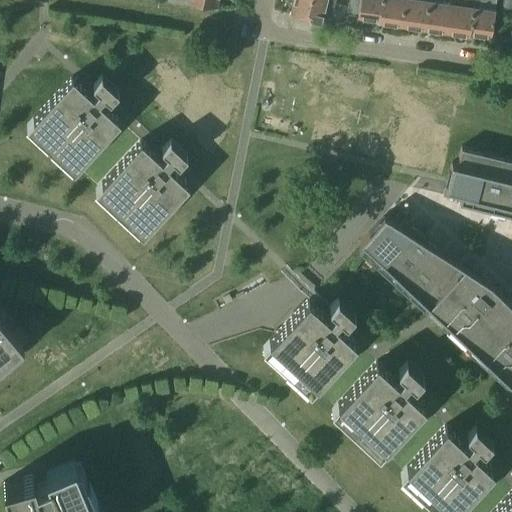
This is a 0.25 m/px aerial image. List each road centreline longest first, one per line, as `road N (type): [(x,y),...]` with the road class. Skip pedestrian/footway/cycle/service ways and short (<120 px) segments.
road 1 (residential): [(0,207),(77,227),(232,383)]
road 2 (residential): [(511,68),(262,25),(258,0)]
